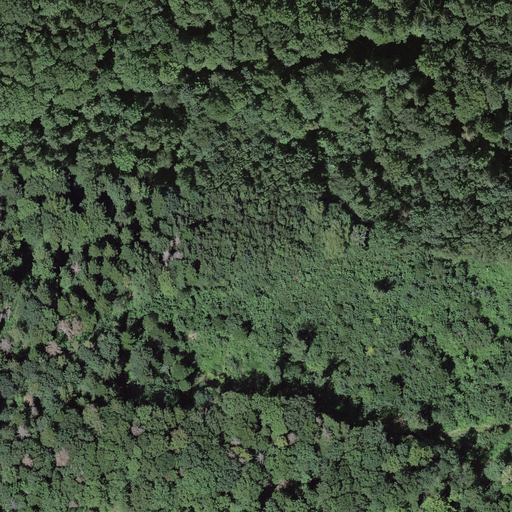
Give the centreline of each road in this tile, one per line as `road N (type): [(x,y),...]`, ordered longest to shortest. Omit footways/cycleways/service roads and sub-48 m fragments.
road 1 (track): [(0,202),(162,143),(511,102)]
road 2 (track): [(0,114),(158,69),(370,37),(511,31)]
road 3 (track): [(0,291),(155,235)]
